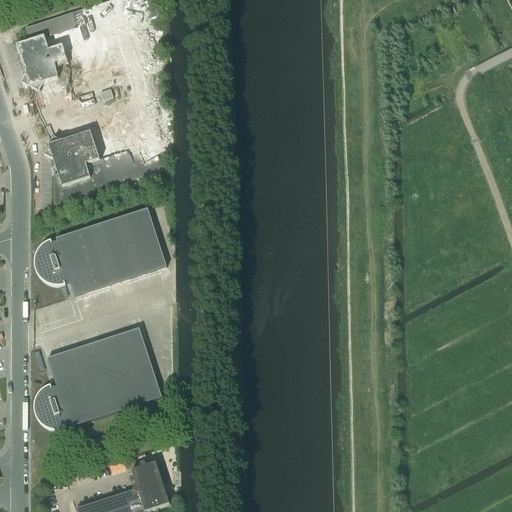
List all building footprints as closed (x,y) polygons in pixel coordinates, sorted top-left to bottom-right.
[(116,0),(110,2),(125,46),(154,36),(153,33),(142,0),(116,0)] [(155,0),(142,0),(153,33),(165,30),(155,0)] [(110,2),(81,12),(95,55),(125,46),(110,2)] [(81,12),(51,21),(65,65),(95,55),(81,12)] [(51,21),(22,31),(36,75),(65,65),(51,21)] [(22,31),(0,37),(0,66),(6,84),(36,75),(22,31)] [(145,74),(133,79),(138,95),(151,91),(145,74)] [(133,79),(121,83),(126,99),(138,95),(133,79)] [(121,83),(111,86),(116,102),(126,99),(121,83)] [(111,86),(101,89),(106,105),(116,102),(111,86)] [(101,89),(91,92),(96,108),(106,105),(101,89)] [(151,91),(138,95),(145,115),(157,111),(151,91)] [(91,92),(81,95),(86,112),(96,108),(91,92)] [(81,95),(71,99),(77,115),(86,112),(81,95)] [(138,95),(126,99),(132,119),(145,115),(138,95)] [(71,99),(61,102),(67,118),(77,115),(71,99)] [(126,99),(116,102),(123,122),(132,119),(126,99)] [(61,102),(52,105),(57,121),(67,118),(61,102)] [(116,102),(106,105),(113,125),(123,122),(116,102)] [(52,105),(42,108),(47,124),(57,121),(52,105)] [(106,105),(96,108),(103,128),(113,125),(106,105)] [(42,108),(30,112),(35,128),(47,124),(42,108)] [(96,108),(86,112),(93,132),(103,128),(96,108)] [(30,112),(17,116),(22,133),(35,128),(30,112)] [(86,112),(77,115),(83,135),(93,132),(86,112)] [(77,115),(67,118),(73,138),(83,135),(77,115)] [(67,118),(57,121),(63,141),(73,138),(67,118)] [(57,121),(47,124),(54,144),(63,141),(57,121)] [(47,124),(35,128),(41,148),(54,144),(47,124)] [(35,128),(22,133),(29,153),(41,148),(35,128)] [(160,148),(148,151),(159,183),(170,179),(160,148)] [(147,149),(110,161),(122,198),(159,185),(159,183),(148,151),(147,149)] [(110,161),(73,174),(85,210),(122,198),(110,161)] [(73,174),(35,186),(36,226),(85,210),(73,174)] [(52,245),(51,242),(48,243),(45,245),(42,247),(40,249),(38,252),(36,255),(35,258),(34,261),(34,264),(34,267),(35,269),(35,272),(36,274),(37,276),(38,278),(40,280),(42,282),(44,284),(46,285),(48,286),(50,287),(53,288),(55,288),(58,288),(60,288),(62,288),(65,287),(64,284),(69,282),(74,299),(166,269),(148,211),(56,241),(57,244),(52,245)] [(51,390),(50,387),(48,388),(45,389),(43,391),(41,392),(39,394),(37,397),(36,399),(35,402),(34,404),(34,407),(34,410),(34,412),(35,415),(35,418),(37,420),(38,423),(40,425),(42,427),(44,428),(46,430),(49,431),(51,432),(54,432),(57,432),(59,432),(62,432),(65,431),(64,428),(69,426),(70,430),(162,400),(139,330),(47,360),(56,388),(51,390)] [(151,511),(169,506),(156,465),(146,468),(145,466),(144,465),(143,464),(141,465),(140,466),(140,467),(141,469),(131,473),(137,491),(75,511),(151,511)]
